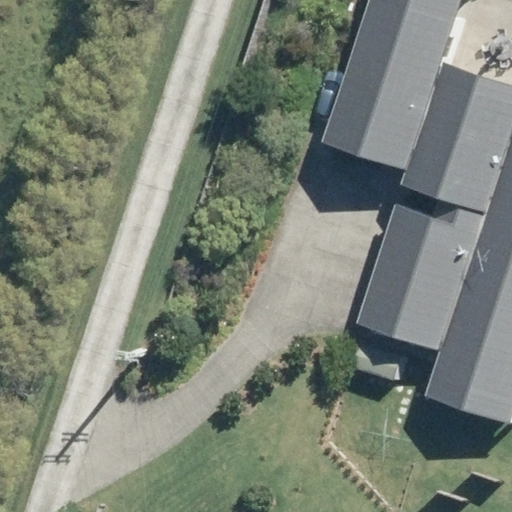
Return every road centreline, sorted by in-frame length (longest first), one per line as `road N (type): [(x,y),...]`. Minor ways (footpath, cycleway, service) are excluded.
road 1 (track): [(233,0),(65,511)]
road 2 (track): [(82,460),(256,311),(300,189)]
